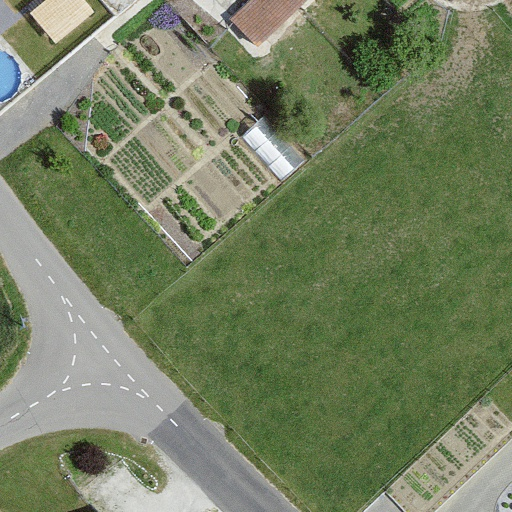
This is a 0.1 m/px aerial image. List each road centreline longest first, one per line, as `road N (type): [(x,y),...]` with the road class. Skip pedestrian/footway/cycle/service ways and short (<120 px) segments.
road 1 (residential): [(254,511),(99,376)]
road 2 (unclassified): [(99,376),(34,251),(0,205)]
